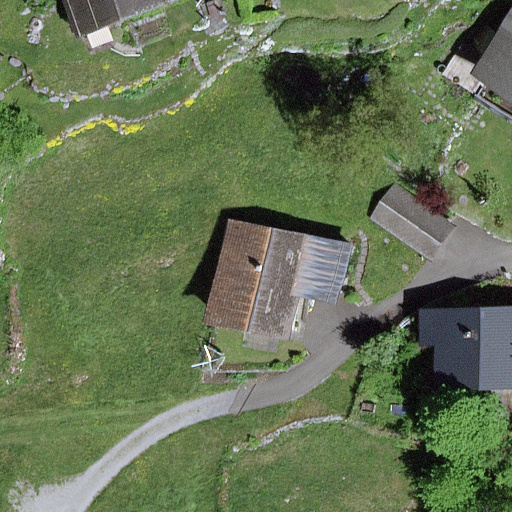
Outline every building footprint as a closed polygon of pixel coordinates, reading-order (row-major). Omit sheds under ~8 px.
[(109,23),(172,0),(76,0),(83,19),(85,18),(105,11),(109,23)] [(89,30),(109,23),(105,11),(85,18),(89,30)] [(511,31),(493,63),(465,47),(448,75),(477,93),(490,70),(495,73),(511,83),(511,31)] [(511,114),(511,83),(495,73),(481,96),(511,114)] [(380,219),(432,254),(449,227),(397,193),(380,219)] [(293,331),(302,284),(342,291),(351,245),(235,223),(217,317),(293,331)] [(491,382),(491,415),(511,414),(511,308),(426,310),(427,343),(452,343),(452,383),(491,382)]
